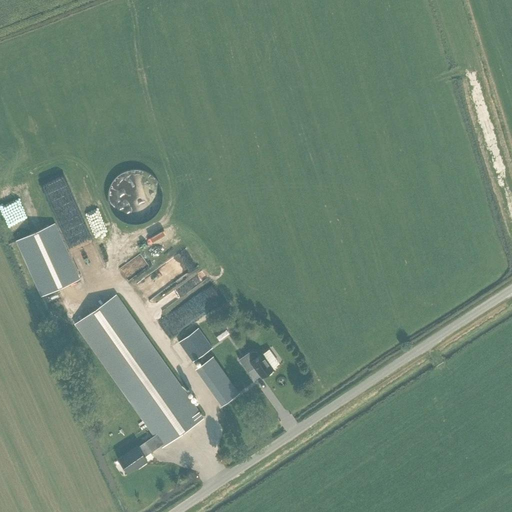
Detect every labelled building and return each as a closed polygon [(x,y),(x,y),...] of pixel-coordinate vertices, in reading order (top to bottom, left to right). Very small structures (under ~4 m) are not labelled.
[(62,169),(39,177),(42,186),(65,178),(62,169)] [(118,209),(157,216),(163,183),(139,179),(124,176),(118,209)] [(17,241),(41,296),(79,279),(54,224),(17,241)] [(130,280),(150,264),(140,252),(120,268),(130,280)] [(162,447),(203,418),(116,295),(74,325),(117,384),(154,436),(137,447),(137,446),(118,460),(127,473),(138,465),(139,466),(147,461),(144,457),(161,446),(162,447)] [(231,319),(225,323),(229,328),(235,324),(231,319)] [(223,325),(213,333),(219,341),(229,334),(223,325)] [(250,352),(239,360),(248,372),(254,368),(261,378),(267,375),(268,375),(271,373),(272,371),(273,370),(262,353),(259,355),(257,353),(252,352),(251,353),(250,352)] [(197,368),(223,405),(238,393),(212,357),(197,368)]
